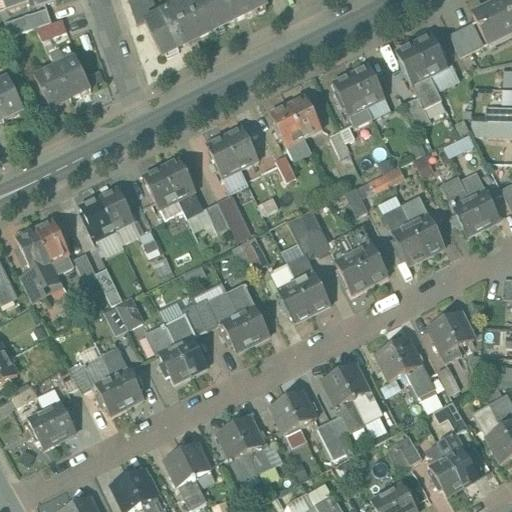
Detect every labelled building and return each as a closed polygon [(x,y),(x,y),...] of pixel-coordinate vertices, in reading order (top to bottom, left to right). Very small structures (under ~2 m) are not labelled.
[(1,0),(6,13),(30,5),(32,10),(37,9),(37,10),(57,3),(57,2),(61,0),(60,0),(1,0)] [(151,0),(134,0),(128,2),(137,28),(145,24),(158,17),(151,0)] [(158,17),(145,24),(162,58),(212,34),(195,0),(183,0),(170,7),(172,11),(158,17)] [(264,0),(195,0),(212,34),(268,7),(264,0)] [(511,13),(506,2),(473,18),(488,47),(511,35),(511,13)] [(48,12),(5,26),(10,40),(36,31),(52,26),(48,12)] [(52,26),(36,31),(42,44),(67,35),(63,22),(52,26)] [(473,26),(461,32),(472,55),(484,49),(473,26)] [(461,32),(449,37),(461,61),(472,55),(461,32)] [(437,45),(436,46),(432,38),(414,47),(430,79),(448,70),(444,62),(445,62),(437,45)] [(413,46),(395,55),(400,63),(398,64),(406,81),(408,80),(418,100),(424,113),(425,112),(442,104),(430,79),(414,47),(413,46)] [(74,59),(69,49),(49,59),(54,69),(71,103),(92,93),(75,59),(74,59)] [(54,70),(36,79),(35,78),(34,79),(38,86),(48,107),(51,113),(52,113),(52,112),(70,102),(71,103),(54,69),(54,70)] [(369,69),(351,78),(367,110),(385,101),(381,93),(382,92),(374,76),(373,77),(369,69)] [(351,78),(333,87),(336,95),(335,95),(343,111),(345,111),(355,132),(373,123),(366,110),(367,110),(351,78)] [(24,113),(10,83),(0,87),(0,115),(4,123),(24,113)] [(48,107),(38,86),(27,92),(38,112),(48,107)] [(319,124),(311,107),(309,108),(305,100),(288,109),(304,141),(321,133),(317,124),(319,124)] [(418,100),(404,107),(418,133),(432,126),(425,112),(424,113),(418,100)] [(304,141),(288,109),(270,118),(274,126),(272,126),(280,143),(282,142),(291,161),(309,152),(303,141),(304,141)] [(511,111),(490,110),(489,124),(511,125),(511,111)] [(489,124),(473,123),(472,128),(476,139),(488,139),(489,124)] [(511,125),(489,124),(488,139),(511,140),(511,125)] [(247,140),(242,131),(225,140),(240,172),(258,164),(254,155),(255,155),(248,139),(247,140)] [(348,151),(340,135),(330,140),(337,156),(348,151)] [(470,139),(444,147),(448,158),(474,150),(470,139)] [(225,140),(206,149),(210,157),(209,158),(217,174),(218,173),(222,181),(240,172),(225,140)] [(285,158),(275,164),(286,185),(296,180),(285,158)] [(179,162),(162,171),(177,204),(187,222),(201,215),(192,197),(196,195),(191,186),(193,186),(185,170),(183,170),(179,162)] [(399,170),(385,177),(390,188),(405,181),(399,170)] [(162,171),(144,180),(148,188),(146,189),(154,205),(156,204),(160,212),(177,204),(162,171)] [(385,177),(370,184),(375,195),(390,188),(385,177)] [(461,185),(470,202),(469,203),(484,231),(500,223),(496,215),(500,213),(494,201),(490,203),(477,177),(461,185)] [(470,202),(461,185),(459,181),(441,190),(451,209),(452,208),(457,219),(453,220),(460,233),(463,231),(467,240),(484,231),(469,203),(470,202)] [(342,184),(328,191),(332,199),(346,193),(342,184)] [(511,187),(501,193),(511,215),(511,187)] [(328,191),(311,199),(316,209),(333,201),(332,199),(328,191)] [(356,191),(345,196),(356,220),(368,214),(356,191)] [(116,194),(98,202),(114,235),(132,226),(129,218),(130,217),(122,201),(121,202),(116,194)] [(429,218),(420,201),(402,210),(427,260),(445,251),(441,243),(442,242),(434,225),(433,226),(429,218)] [(98,202),(81,211),(85,219),(83,220),(91,236),(93,235),(97,243),(114,235),(98,202)] [(218,206),(206,212),(218,237),(230,231),(218,206)] [(427,260),(402,210),(384,219),(393,236),(392,237),(396,245),(395,245),(403,262),(405,261),(409,269),(427,260)] [(332,252),(312,212),(299,219),(319,258),(332,252)] [(319,258),(299,219),(287,225),(304,259),(306,258),(309,263),(319,258)] [(57,232),(53,224),(35,233),(57,278),(74,270),(71,264),(68,257),(69,257),(65,248),(67,248),(59,231),(57,232)] [(376,254),(363,230),(345,239),(370,289),(389,280),(385,272),(386,271),(378,253),(376,254)] [(57,278),(35,233),(16,242),(20,250),(19,251),(27,268),(29,267),(32,275),(41,294),(43,293),(60,284),(57,278)] [(370,289),(345,239),(333,245),(337,251),(332,258),(339,272),(338,273),(346,291),(348,290),(352,298),(370,289)] [(258,245),(247,251),(258,273),(269,267),(258,245)] [(86,257),(73,263),(84,285),(97,279),(86,257)] [(309,263),(306,258),(304,259),(288,267),(296,285),(296,284),(313,317),(332,308),(327,300),(329,299),(320,282),(319,283),(309,263)] [(0,308),(16,301),(0,267),(0,308)] [(296,285),(288,267),(272,275),(271,273),(269,274),(279,293),(278,294),(282,302),(281,302),(289,319),(291,319),(295,327),(295,326),(313,317),(296,284),(296,285)] [(107,270),(96,275),(110,308),(121,303),(107,270)] [(32,275),(20,281),(32,306),(46,299),(43,293),(41,294),(32,275)] [(255,309),(245,288),(228,296),(253,346),(269,338),(265,330),(269,328),(263,316),(259,318),(255,310),(255,309)] [(253,346),(228,296),(208,306),(207,307),(218,329),(219,329),(222,327),(226,334),(222,336),(228,349),(232,347),(236,355),(253,347),(253,346)] [(131,302),(118,309),(129,333),(143,325),(131,302)] [(206,302),(194,308),(207,335),(218,329),(207,307),(208,306),(206,302)] [(207,335),(194,308),(182,314),(184,318),(186,318),(196,340),(207,335)] [(460,314),(444,322),(458,350),(474,342),(472,339),(474,338),(466,323),(465,324),(460,314)] [(196,340),(186,318),(184,318),(165,328),(190,378),(206,370),(202,362),(206,360),(200,348),(196,350),(192,342),(196,340)] [(444,322),(428,330),(433,340),(431,340),(439,356),(445,367),(462,358),(458,350),(444,322)] [(190,378),(165,328),(149,336),(160,357),(160,358),(164,365),(160,367),(166,379),(170,378),(174,386),(190,378)] [(413,350),(408,340),(391,348),(405,377),(418,401),(434,393),(420,366),(422,365),(414,349),(413,350)] [(0,347),(0,366),(8,362),(0,347)] [(405,377),(391,348),(376,356),(381,366),(380,367),(387,382),(388,381),(390,384),(405,377)] [(500,353),(487,351),(486,360),(499,360),(500,353)] [(128,373),(117,352),(102,359),(127,410),(143,402),(139,393),(143,392),(137,379),(133,381),(129,373),(128,373)] [(127,410),(102,359),(84,368),(82,369),(93,392),(96,390),(100,397),(96,399),(102,412),(107,410),(111,418),(127,410)] [(8,362),(0,366),(0,391),(11,385),(9,382),(17,378),(8,362)] [(82,365),(69,371),(78,389),(82,397),(93,392),(82,369),(84,368),(82,365)] [(360,377),(355,367),(339,375),(365,428),(381,420),(374,405),(369,407),(364,397),(369,395),(367,392),(368,391),(361,376),(360,377)] [(448,369),(437,374),(449,398),(460,392),(448,369)] [(68,370),(58,375),(68,395),(78,390),(68,370)] [(339,375),(323,383),(327,392),(326,394),(334,409),(335,408),(337,411),(335,412),(337,414),(338,414),(341,419),(341,420),(343,419),(351,435),(365,428),(339,375)] [(506,378),(489,377),(488,390),(511,391),(511,379),(506,379),(506,378)] [(33,388),(12,400),(18,411),(38,399),(33,388)] [(494,405),(485,390),(478,389),(489,409),(494,405)] [(307,403),(302,393),(286,401),(300,429),(316,421),(314,418),(316,417),(308,402),(307,403)] [(511,413),(504,400),(494,405),(489,409),(511,449),(511,413)] [(286,401),(270,409),(276,419),(274,419),(282,434),(283,433),(285,436),(288,435),(300,429),(286,401)] [(468,431),(453,405),(433,416),(440,426),(448,422),(457,437),(468,431)] [(66,414),(62,406),(46,414),(60,442),(76,434),(72,427),(75,425),(69,413),(66,414)] [(511,461),(511,449),(489,409),(473,418),(488,442),(486,443),(496,459),(497,458),(502,467),(511,461)] [(45,414),(29,422),(34,430),(30,432),(36,445),(40,443),(44,451),(60,443),(60,442),(46,414),(45,414)] [(341,419),(330,424),(339,441),(351,435),(343,419),(341,420),(341,419)] [(254,430),(249,420),(233,428),(258,478),(272,472),(260,449),(263,448),(261,444),(263,444),(256,429),(254,430)] [(330,424),(318,431),(334,463),(347,457),(339,441),(330,424)] [(258,478),(233,428),(217,436),(222,446),(221,447),(228,461),(230,460),(243,486),(258,478)] [(467,459),(454,437),(437,447),(462,489),(463,489),(479,480),(474,472),(478,470),(470,457),(467,459)] [(409,439),(397,446),(411,469),(422,462),(409,439)] [(201,455),(197,446),(181,454),(194,482),(195,482),(210,473),(209,470),(210,470),(203,454),(201,455)] [(397,446),(386,452),(399,475),(411,469),(397,446)] [(462,489),(437,447),(428,452),(436,466),(430,470),(434,478),(431,480),(439,492),(442,491),(446,499),(448,498),(448,497),(462,489)] [(181,454),(165,462),(170,472),(168,472),(176,487),(177,486),(189,511),(193,511),(207,505),(195,482),(194,482),(181,454)] [(149,482),(144,472),(128,480),(141,508),(143,511),(163,511),(157,501),(158,500),(156,497),(158,497),(150,481),(149,482)] [(133,511),(141,508),(128,480),(112,488),(117,498),(116,499),(121,511),(133,511)] [(407,494),(403,486),(387,496),(396,511),(417,511),(415,506),(417,505),(410,492),(407,494)] [(396,511),(387,496),(372,505),(375,511),(396,511)] [(339,511),(332,499),(315,509),(316,511),(339,511)] [(94,509),(89,500),(73,507),(75,511),(96,511),(95,509),(94,509)]
